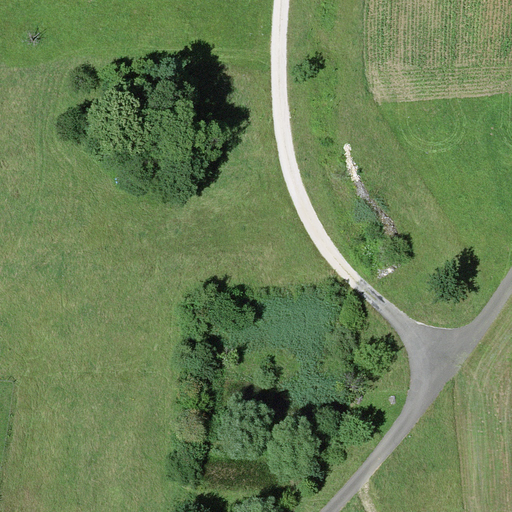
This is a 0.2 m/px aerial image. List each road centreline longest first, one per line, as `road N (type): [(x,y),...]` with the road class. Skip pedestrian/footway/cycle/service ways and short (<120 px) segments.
road 1 (track): [(283,0),(282,128),(301,200),(340,265),(449,365)]
road 2 (unclassified): [(511,279),(328,511)]
